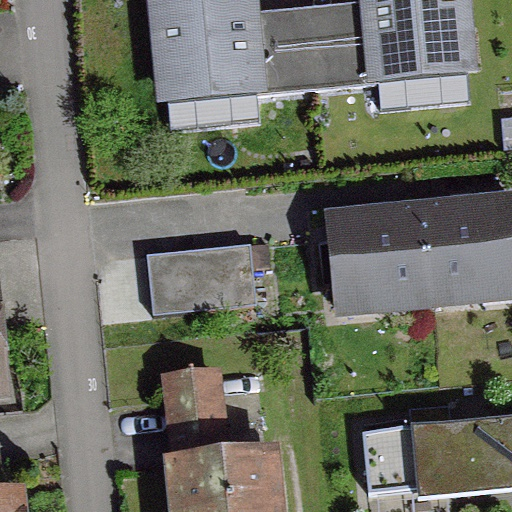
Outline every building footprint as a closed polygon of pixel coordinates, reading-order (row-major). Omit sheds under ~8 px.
[(250,89),(242,0),(141,0),(151,98),(250,89)] [(465,76),(457,0),(355,0),(364,86),(465,76)] [(463,210),(447,211),(416,214),(425,309),(476,304),(474,284),(511,280),(511,228),(510,205),(463,210)] [(425,309),(416,214),(322,223),(330,298),(373,294),(375,314),(425,309)] [(244,250),(191,255),(197,316),(251,310),(244,250)] [(197,316),(191,255),(141,261),(148,321),(197,316)] [(209,378),(163,383),(175,511),(267,511),(262,460),(218,465),(209,378)] [(412,494),(413,505),(511,495),(511,423),(357,439),(364,499),(412,494)] [(0,511),(14,511),(13,497),(0,498),(0,511)]
